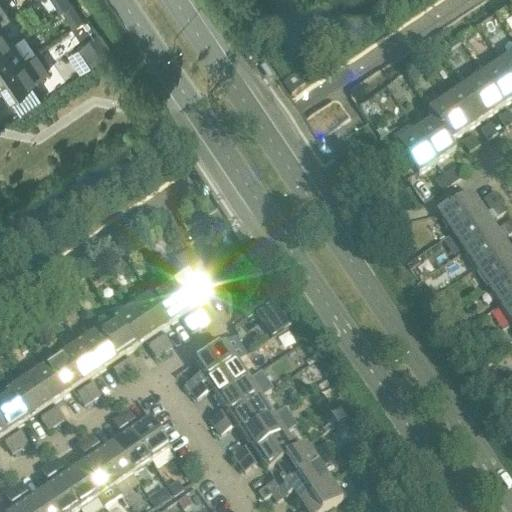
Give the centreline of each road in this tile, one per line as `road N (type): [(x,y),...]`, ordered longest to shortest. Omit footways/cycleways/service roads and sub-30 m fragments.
road 1 (tertiary): [(114,0),(469,511)]
road 2 (tertiary): [(511,488),(177,0)]
road 3 (residential): [(0,477),(148,365)]
road 4 (residential): [(245,511),(148,365)]
